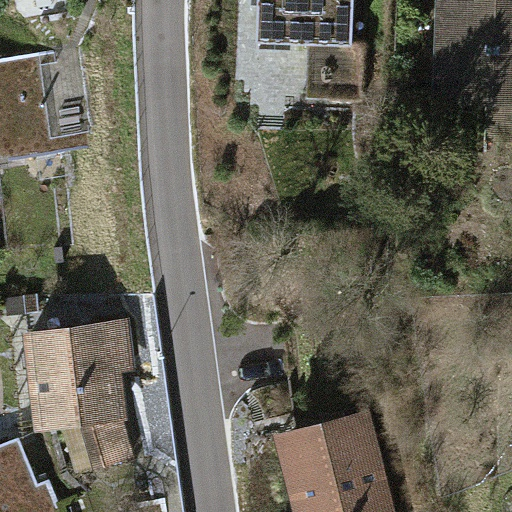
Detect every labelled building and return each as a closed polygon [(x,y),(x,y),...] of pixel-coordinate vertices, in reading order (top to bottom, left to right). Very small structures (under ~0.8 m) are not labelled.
[(257,0),(256,40),(351,44),(353,0),(257,0)] [(511,0),(451,0),(447,97),(511,98),(511,0)] [(77,48),(0,58),(0,158),(90,147),(77,48)] [(122,322),(32,332),(42,423),(119,414),(112,352),(125,351),(122,322)] [(389,511),(364,414),(292,433),(312,511),(389,511)] [(35,488),(17,441),(0,447),(0,511),(62,511),(51,482),(35,488)]
